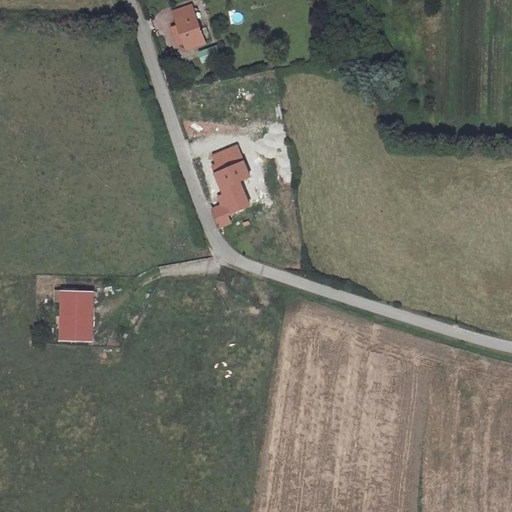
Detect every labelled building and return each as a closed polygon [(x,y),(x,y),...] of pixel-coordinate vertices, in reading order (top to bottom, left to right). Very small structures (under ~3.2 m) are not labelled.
[(188,1),(168,7),(181,43),(200,36),(188,1)] [(200,50),(202,60),(220,58),(218,48),(200,50)] [(282,103),(276,76),(239,84),(245,111),(282,103)] [(228,84),(177,92),(179,109),(231,101),(228,84)] [(287,149),(281,150),(275,129),(250,136),(258,166),(289,158),(287,149)] [(237,146),(215,155),(222,171),(243,163),(237,146)] [(203,162),(194,165),(200,182),(209,179),(203,162)] [(243,163),(222,171),(215,174),(223,195),(218,197),(222,207),(212,210),(219,225),(229,221),(226,214),(247,205),(238,181),(249,177),(243,163)] [(94,293),(60,291),(60,343),(92,344),(94,293)]
